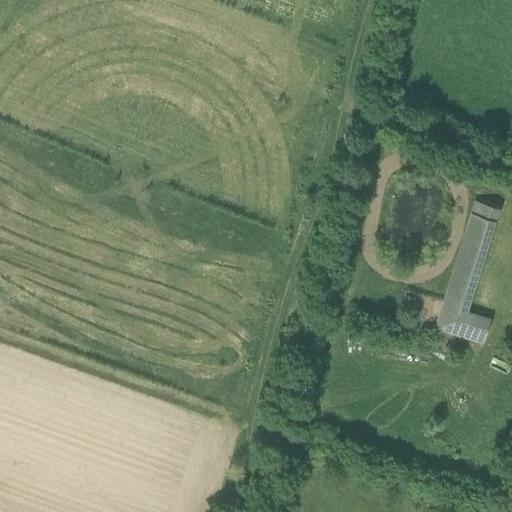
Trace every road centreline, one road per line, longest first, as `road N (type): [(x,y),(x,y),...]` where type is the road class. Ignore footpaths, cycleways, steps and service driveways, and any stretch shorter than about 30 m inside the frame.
road 1 (track): [(243,511),(365,104),(382,0)]
road 2 (track): [(511,162),(365,104)]
